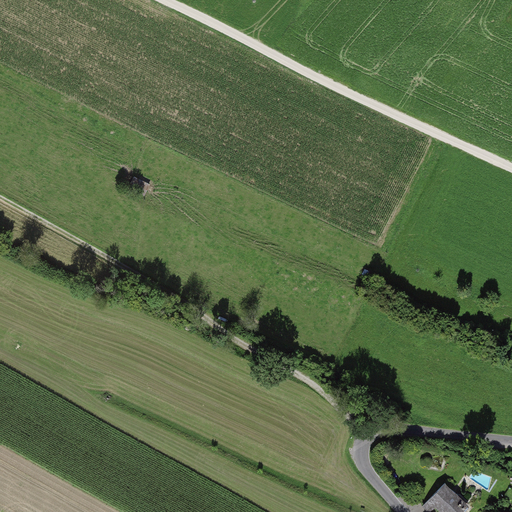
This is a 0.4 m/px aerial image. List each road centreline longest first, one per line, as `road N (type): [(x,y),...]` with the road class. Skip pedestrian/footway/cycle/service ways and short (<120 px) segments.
road 1 (track): [(0,198),(268,343),(363,434)]
road 2 (track): [(511,168),(161,0)]
road 3 (unclassified): [(511,440),(363,434),(366,471),(399,511)]
